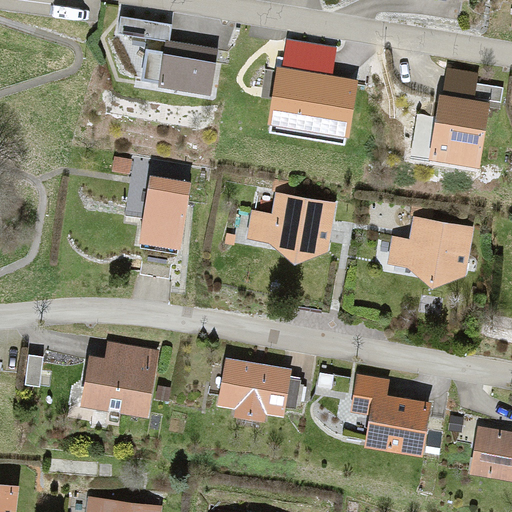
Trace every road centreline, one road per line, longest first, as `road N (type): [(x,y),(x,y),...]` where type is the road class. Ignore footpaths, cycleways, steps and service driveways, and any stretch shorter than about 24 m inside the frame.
road 1 (residential): [(511,381),(188,322),(0,318)]
road 2 (residential): [(216,0),(511,46)]
